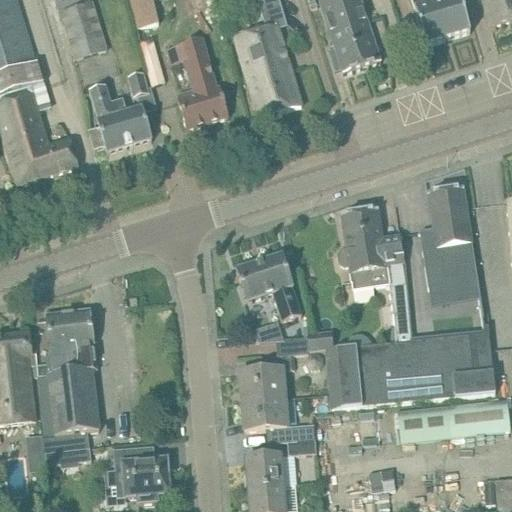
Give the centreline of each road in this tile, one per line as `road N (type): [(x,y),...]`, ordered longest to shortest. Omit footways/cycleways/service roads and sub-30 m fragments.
road 1 (residential): [(210,511),(193,313),(172,226)]
road 2 (residential): [(111,245),(47,0)]
road 3 (tertiary): [(172,226),(351,169)]
road 4 (residential): [(351,169),(300,0)]
road 5 (tertiary): [(351,169),(511,117)]
